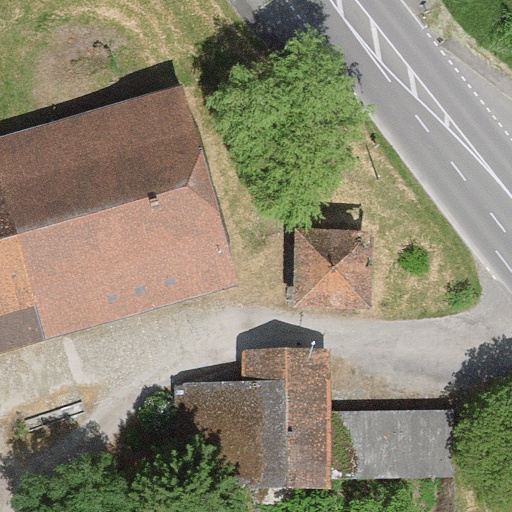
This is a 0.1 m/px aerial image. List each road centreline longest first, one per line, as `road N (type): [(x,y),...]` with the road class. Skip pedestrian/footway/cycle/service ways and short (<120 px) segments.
road 1 (unclassified): [(511,333),(276,340),(201,352),(149,381),(67,449),(19,511)]
road 2 (secondary): [(511,208),(347,0)]
